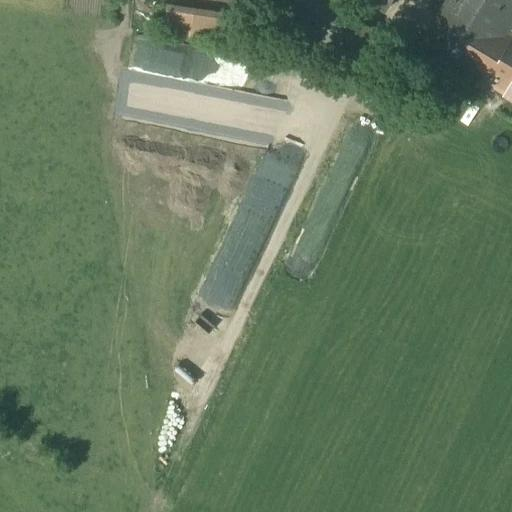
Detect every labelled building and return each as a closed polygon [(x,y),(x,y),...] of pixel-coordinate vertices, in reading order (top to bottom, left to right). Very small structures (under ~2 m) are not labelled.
[(364,39),(297,0),(274,0),(265,16),(349,65),(364,39)] [(321,0),(297,0),(364,39),(370,28),(321,0)] [(365,0),(384,11),(390,0),(365,0)] [(511,0),(447,0),(411,59),(467,94),(478,76),(508,28),(511,21),(511,0)] [(253,17),(166,4),(162,33),(248,46),(253,17)] [(511,30),(508,28),(478,76),(511,96),(511,30)]
